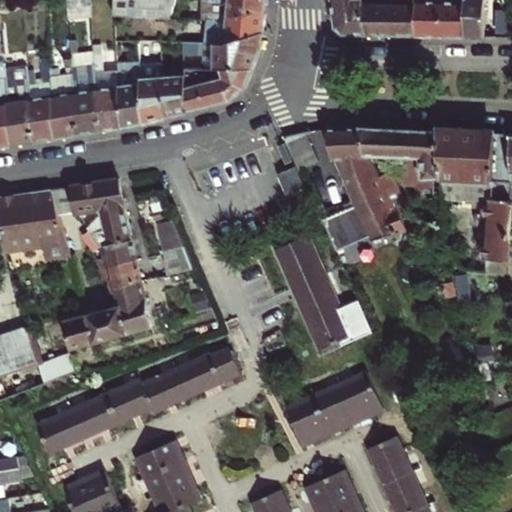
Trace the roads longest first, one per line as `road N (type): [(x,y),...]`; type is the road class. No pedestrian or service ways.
road 1 (residential): [(276,103),(207,138),(0,175)]
road 2 (residential): [(276,103),(511,109)]
road 3 (residential): [(511,61),(298,54)]
